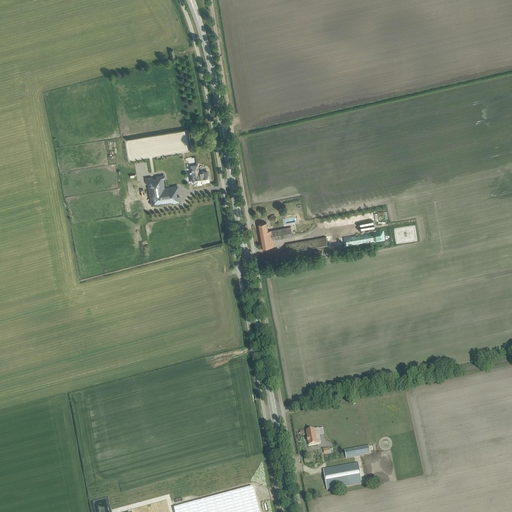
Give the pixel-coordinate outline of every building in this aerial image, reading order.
[(200,183),(200,182),(209,180),(207,171),(198,173),(197,165),(191,166),(192,172),(190,172),(192,183),(194,182),(194,184),(200,183)] [(161,178),(148,180),(152,205),(175,201),(173,188),(163,190),(162,189),(161,178)] [(258,224),(260,233),(268,232),(268,231),(266,222),(258,224)] [(260,233),(262,248),(274,246),(273,241),(293,238),(291,227),(268,231),(268,232),(260,233)] [(326,237),(286,244),(287,250),(289,258),(329,251),(326,237)] [(279,252),(267,254),(268,262),(281,259),(279,252)] [(315,429),(306,430),(308,438),(307,438),(308,442),(309,445),(317,444),(321,443),(319,428),(315,429)] [(345,450),(346,459),(370,454),(368,446),(345,450)] [(323,469),(327,490),(362,484),(359,463),(323,469)] [(259,511),(253,487),(174,508),(175,511),(259,511)]
